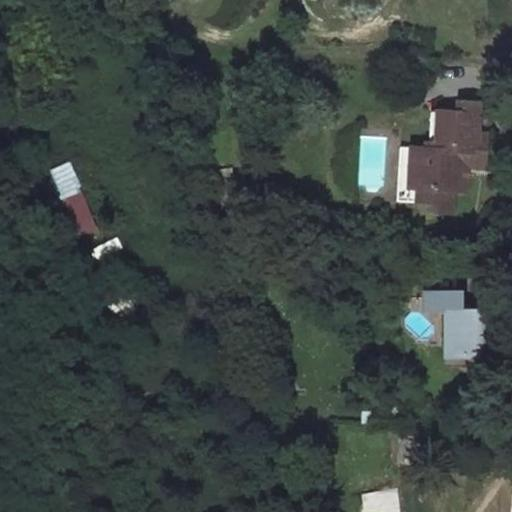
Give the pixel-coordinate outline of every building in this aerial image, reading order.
[(443,212),(442,221),(461,221),(461,199),(474,199),(474,175),(491,175),(492,142),(483,142),(484,112),(463,111),(462,122),(436,122),(435,153),(432,153),(432,158),(417,158),(416,198),(443,199),(443,212)] [(416,198),(417,158),(406,158),(405,211),(443,212),(443,199),(416,198)] [(76,238),(97,229),(67,161),(45,170),(76,238)] [(460,316),(461,356),(499,356),(498,313),(472,314),(471,296),(429,295),(430,316),(460,316)] [(428,451),(429,439),(411,438),(410,450),(428,451)]
